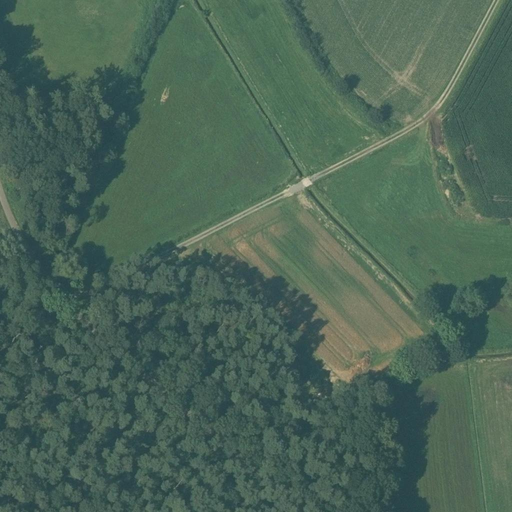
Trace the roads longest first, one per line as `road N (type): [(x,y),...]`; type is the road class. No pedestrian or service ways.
road 1 (track): [(498,0),(441,107),(68,306)]
road 2 (unclassified): [(314,511),(193,419),(68,306),(17,234),(0,189)]
